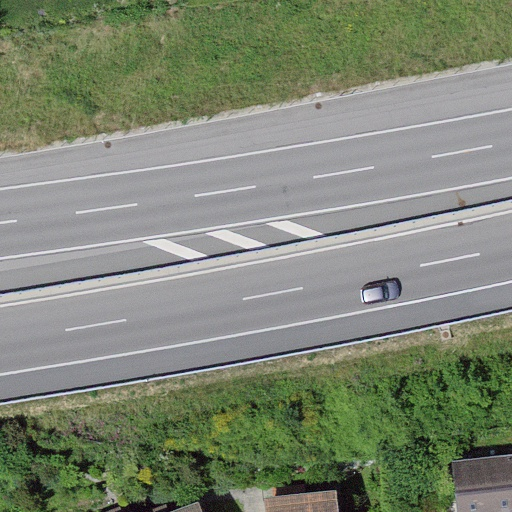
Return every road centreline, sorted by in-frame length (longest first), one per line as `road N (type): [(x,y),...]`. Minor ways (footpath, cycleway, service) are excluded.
road 1 (motorway): [(0,345),(511,251)]
road 2 (motorway): [(511,139),(0,224)]
